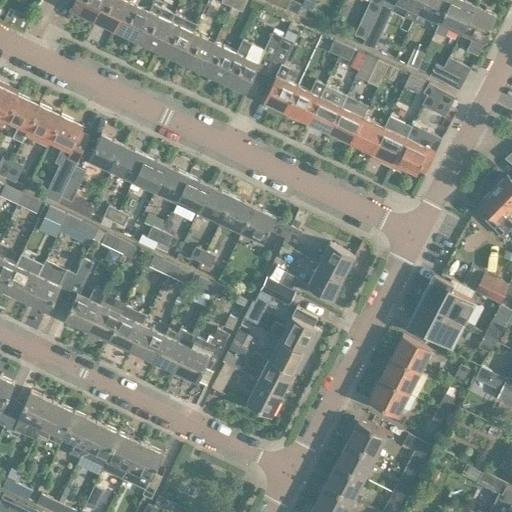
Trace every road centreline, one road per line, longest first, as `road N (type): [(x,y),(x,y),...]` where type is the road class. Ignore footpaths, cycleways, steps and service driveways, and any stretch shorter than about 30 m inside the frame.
road 1 (residential): [(415,235),(0,41)]
road 2 (residential): [(292,473),(0,333)]
road 3 (residential): [(292,473),(415,235)]
road 4 (residential): [(415,235),(511,41)]
